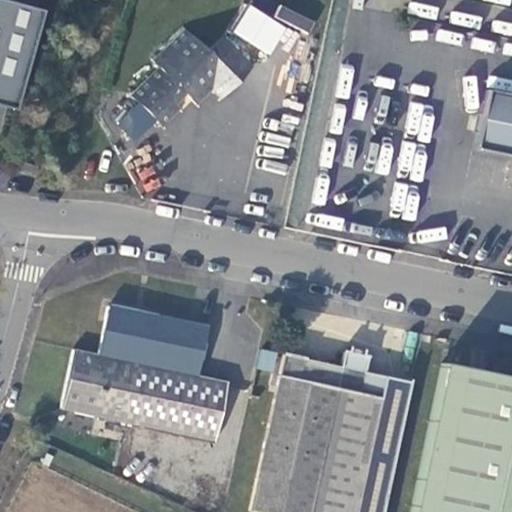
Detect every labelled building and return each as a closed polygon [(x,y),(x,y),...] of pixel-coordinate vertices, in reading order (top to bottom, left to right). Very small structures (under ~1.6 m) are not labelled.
[(0,0),(0,105),(7,107),(34,8),(3,0),(0,0)] [(269,55),(286,26),(248,4),(231,33),(269,55)] [(279,5),(273,17),(308,34),(314,22),(279,5)] [(227,93),(255,64),(224,35),(209,49),(188,29),(158,60),(161,65),(131,95),(160,123),(177,106),(172,101),(185,89),(199,103),(218,84),(227,93)] [(511,92),(487,87),(475,146),(511,153),(511,92)] [(37,169),(20,164),(16,175),(34,180),(37,169)] [(205,330),(107,308),(96,355),(72,349),(59,407),(209,442),(222,384),(194,377),(205,330)] [(381,511),(407,383),(362,374),(365,357),(361,356),(362,350),(347,347),(346,353),(341,352),(338,369),(279,357),(248,511),(381,511)] [(271,358),(258,355),(254,373),(267,376),(271,358)] [(511,511),(511,380),(441,367),(411,511),(511,511)]
